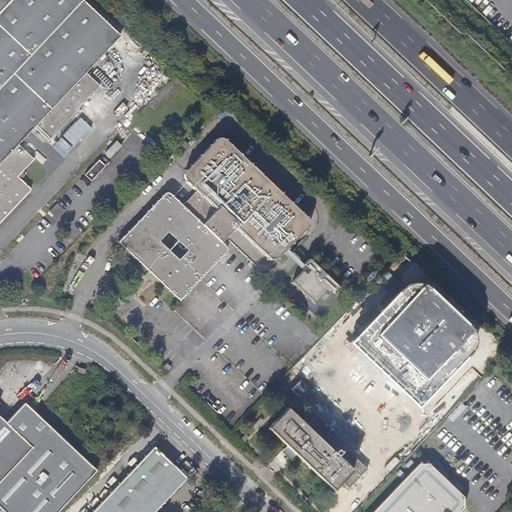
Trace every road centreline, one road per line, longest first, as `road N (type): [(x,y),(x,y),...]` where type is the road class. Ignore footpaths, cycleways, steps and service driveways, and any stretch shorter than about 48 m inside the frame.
road 1 (unknown): [(68,339),(102,241),(211,133),(253,157),(362,270)]
road 2 (trunk): [(183,0),(511,310)]
road 3 (motorway): [(252,0),(511,247)]
road 4 (unclassified): [(270,511),(91,349),(45,333),(0,335)]
road 5 (motorway): [(511,199),(299,0)]
road 6 (unknown): [(0,242),(150,77)]
road 7 (trunk): [(511,140),(364,0)]
